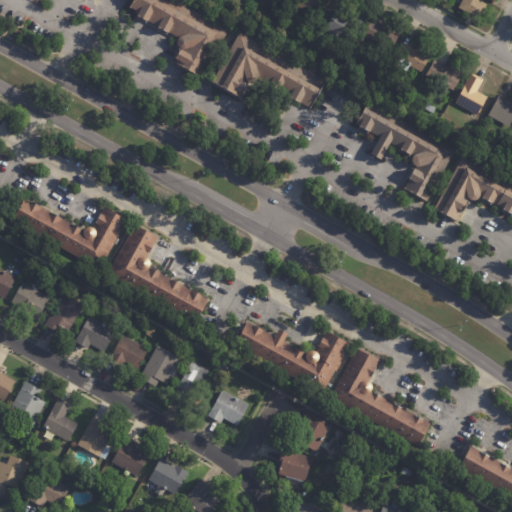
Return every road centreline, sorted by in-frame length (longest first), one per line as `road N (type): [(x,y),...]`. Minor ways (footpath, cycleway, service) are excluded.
road 1 (residential): [(266,511),(213,452),(0,333)]
road 2 (secondary): [(283,203),(0,47)]
road 3 (secondary): [(265,235),(511,383)]
road 4 (secondary): [(0,89),(200,200)]
road 5 (secondary): [(511,338),(361,247)]
road 6 (residential): [(511,63),(396,0)]
